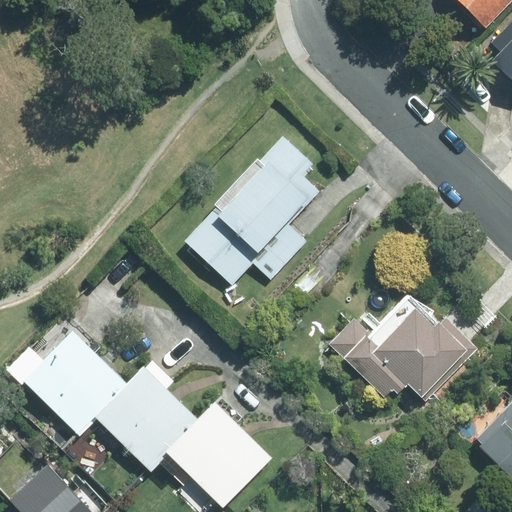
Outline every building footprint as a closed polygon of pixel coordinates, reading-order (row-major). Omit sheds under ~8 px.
[(506,0),(456,0),(482,25),(506,0)] [(511,15),(479,46),(511,80),(511,15)] [(324,182),(280,139),(184,236),(234,284),(253,264),(273,279),(310,241),(287,219),(324,182)] [(351,316),(323,344),(389,401),(405,383),(421,399),(473,346),(418,297),(376,340),(351,316)] [(129,443),(146,426),(203,481),(251,433),(194,378),(175,397),(121,345),(108,358),(61,313),(17,359),(67,407),(79,394),(129,443)] [(511,511),(511,398),(468,444),(511,486),(511,510),(510,511),(511,511)] [(94,511),(43,458),(1,497),(14,511),(94,511)]
